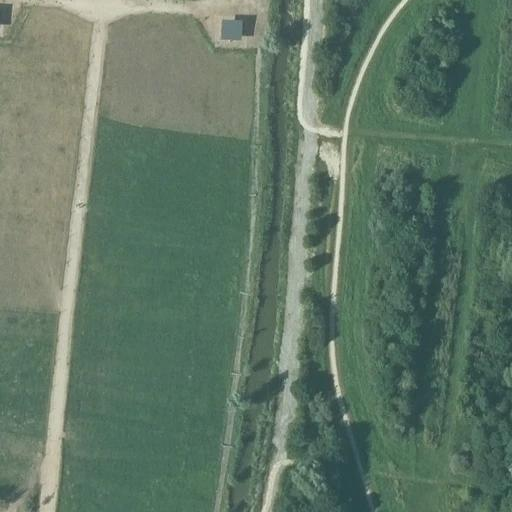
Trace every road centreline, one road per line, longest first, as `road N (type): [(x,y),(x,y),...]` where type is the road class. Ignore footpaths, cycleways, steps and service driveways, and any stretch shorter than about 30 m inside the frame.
road 1 (unknown): [(304,128),(276,463)]
road 2 (unknown): [(270,511),(276,463),(469,486),(492,500),(494,511)]
road 3 (unknown): [(313,0),(304,128),(346,131)]
